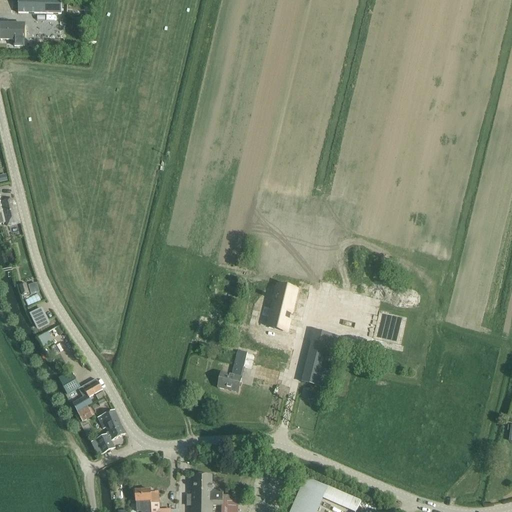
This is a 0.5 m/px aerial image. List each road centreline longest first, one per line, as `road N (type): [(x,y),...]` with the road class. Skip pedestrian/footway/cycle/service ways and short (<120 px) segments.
road 1 (residential): [(142,442),(42,277),(0,84)]
road 2 (residential): [(456,511),(264,441),(142,442)]
